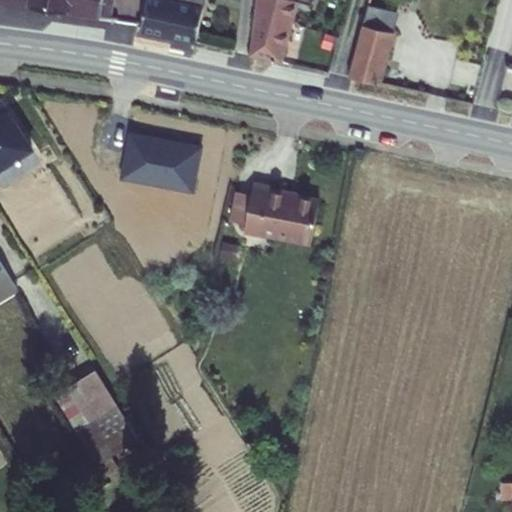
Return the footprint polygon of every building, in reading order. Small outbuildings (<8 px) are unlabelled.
[(5,0),(48,8),(119,11),(121,0),(5,0)] [(147,0),(141,29),(196,42),(205,0),(147,0)] [(253,0),(247,53),(280,61),(292,0),(306,0),(308,0),(253,0)] [(365,27),(360,48),(390,55),(395,35),(365,27)] [(353,77),(382,85),(390,55),(360,48),(353,77)] [(0,170),(30,152),(6,114),(0,118),(0,170)] [(253,184),(251,196),(245,225),(244,234),(310,246),(319,202),(270,193),(271,188),(253,184)] [(231,222),(245,225),(251,196),(236,192),(231,222)] [(0,311),(23,297),(0,260),(0,311)] [(95,426),(81,435),(103,467),(139,446),(95,375),(71,391),(95,426)] [(71,391),(58,399),(81,435),(95,426),(71,391)] [(0,471),(11,465),(0,446),(0,471)] [(511,496),(511,480),(504,480),(503,496),(511,496)]
